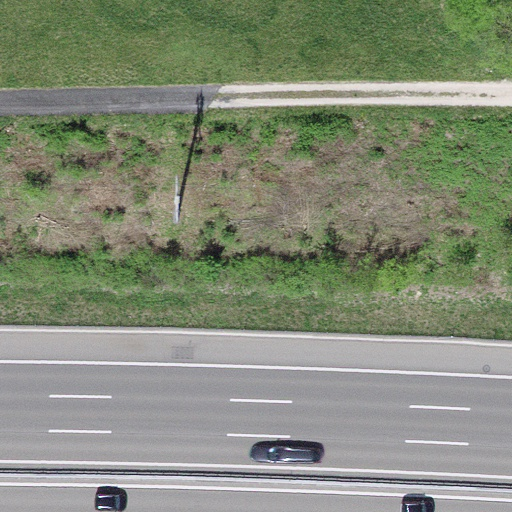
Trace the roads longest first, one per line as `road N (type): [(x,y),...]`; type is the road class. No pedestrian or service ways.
road 1 (motorway): [(511,428),(0,412)]
road 2 (track): [(0,103),(511,94)]
